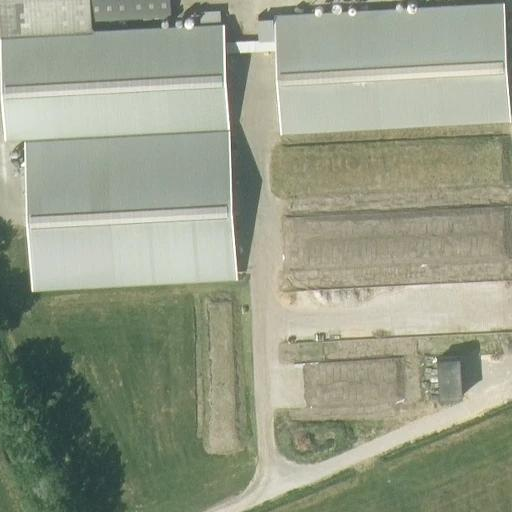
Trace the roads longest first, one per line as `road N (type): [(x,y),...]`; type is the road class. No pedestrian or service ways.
road 1 (unknown): [(511,390),(194,511)]
road 2 (unclassified): [(0,390),(53,511)]
